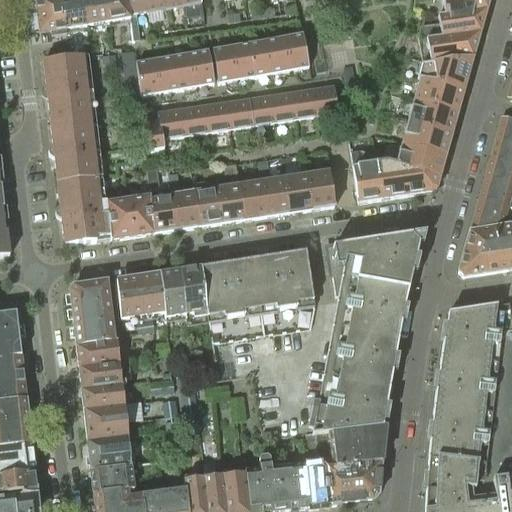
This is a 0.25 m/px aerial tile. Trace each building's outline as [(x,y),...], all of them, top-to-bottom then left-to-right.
[(65,33),(59,0),(40,0),(34,1),(40,45),(66,41),(65,33)] [(59,0),(65,33),(88,29),(82,0),(59,0)] [(82,0),(88,29),(109,26),(104,0),(82,0)] [(129,22),(129,19),(126,0),(104,0),(109,26),(129,22)] [(126,0),(129,19),(147,16),(143,0),(126,0)] [(161,13),(163,13),(161,0),(143,0),(147,16),(148,26),(163,23),(161,13)] [(161,0),(163,13),(181,10),(179,0),(161,0)] [(202,19),(200,7),(198,0),(179,0),(181,10),(183,23),(202,19)] [(440,0),(444,19),(485,13),(488,0),(440,0)] [(285,5),(287,17),(297,16),(295,4),(285,5)] [(269,7),(261,8),(263,21),(271,19),(269,7)] [(255,22),(263,21),(261,8),(254,9),(255,22)] [(227,25),(236,24),(234,12),(226,13),(227,25)] [(440,41),(478,37),(485,13),(444,19),(438,20),(439,28),(420,30),(417,38),(431,42),(440,41)] [(429,67),(471,62),(478,37),(440,41),(431,42),(417,38),(417,41),(421,65),(429,67)] [(302,38),(283,41),(289,75),(296,74),(297,81),(302,85),(310,83),(302,38)] [(283,41),(265,44),(273,89),(279,88),(283,83),(282,76),(289,75),(283,41)] [(265,44),(248,47),(253,81),(260,80),(261,86),(266,90),(273,89),(265,44)] [(248,47),(230,50),(237,94),(243,93),(248,88),(246,82),(253,81),(248,47)] [(50,63),(69,61),(68,50),(49,52),(50,63)] [(230,95),(237,94),(230,50),(211,54),(217,87),(224,86),(225,92),(230,95)] [(121,56),(123,71),(135,69),(133,54),(121,56)] [(207,54),(189,57),(196,101),(202,100),(207,95),(206,89),(213,88),(207,54)] [(189,57),(171,60),(177,94),(183,93),(184,98),(189,102),(196,101),(189,57)] [(113,58),(101,59),(102,67),(114,66),(113,58)] [(96,241),(110,240),(107,217),(100,217),(82,60),(69,61),(50,63),(42,64),(45,89),(43,90),(40,93),(41,98),(45,101),(46,101),(52,150),(50,150),(47,154),(48,159),(52,162),(53,162),(59,211),(57,211),(54,215),(55,219),(59,222),(60,222),(63,249),(96,246),(96,241)] [(171,60),(153,63),(161,106),(167,105),(171,100),(170,95),(177,94),(171,60)] [(418,83),(462,95),(471,62),(429,67),(421,65),(420,65),(420,69),(416,82),(418,83)] [(135,67),(137,85),(139,100),(148,99),(148,103),(153,107),(161,106),(153,63),(135,67)] [(125,86),(137,85),(135,69),(123,71),(125,86)] [(353,86),(350,69),(342,70),(345,87),(353,86)] [(456,116),(462,95),(418,83),(412,104),(456,116)] [(137,85),(125,86),(126,101),(127,102),(138,100),(137,85)] [(332,89),(310,92),(314,121),(337,117),(332,89)] [(348,104),(349,104),(356,103),(354,90),(346,92),(348,103),(348,104)] [(293,124),(314,121),(310,92),(289,96),(293,124)] [(289,96),(267,99),(271,127),(293,124),(289,96)] [(249,130),(271,127),(267,99),(245,102),(249,130)] [(245,102),(223,105),(228,134),(249,130),(245,102)] [(450,138),(456,116),(412,104),(407,125),(450,138)] [(206,137),(228,134),(223,105),(202,109),(206,137)] [(180,112),(184,140),(206,137),(202,109),(180,112)] [(161,143),(162,143),(184,140),(180,112),(156,115),(158,123),(161,143)] [(511,122),(501,120),(495,141),(511,145),(511,122)] [(158,123),(143,125),(140,126),(143,156),(163,153),(162,143),(161,143),(158,123)] [(444,160),(450,138),(407,125),(401,147),(444,160)] [(511,145),(495,141),(489,161),(511,167),(511,145)] [(438,181),(444,160),(401,147),(395,168),(398,169),(438,181)] [(373,155),(375,167),(380,203),(402,199),(398,169),(395,168),(387,166),(387,162),(389,153),(373,155)] [(357,206),(380,203),(375,167),(373,160),(359,156),(349,157),(357,206)] [(484,181),(511,188),(511,167),(489,161),(484,181)] [(242,224),(236,179),(234,168),(222,170),(223,177),(228,177),(230,189),(220,190),(219,181),(213,183),(214,191),(219,227),(242,224)] [(286,217),(310,213),(304,178),(287,180),(285,168),(279,169),(286,217)] [(264,220),(286,217),(279,169),(273,170),(275,182),(264,184),(263,175),(258,176),(259,184),(264,220)] [(438,181),(398,169),(402,199),(430,195),(435,191),(438,181)] [(157,181),(157,180),(156,172),(145,174),(146,182),(157,181)] [(213,182),(211,172),(201,173),(203,184),(213,182)] [(310,177),(304,178),(310,213),(333,210),(328,174),(316,176),(310,177)] [(166,178),(168,191),(173,234),(197,231),(192,194),(179,196),(176,177),(166,178)] [(246,178),(236,179),(242,224),(264,220),(259,184),(247,186),(246,178)] [(478,201),(507,210),(511,211),(511,207),(511,205),(508,205),(511,192),(511,188),(484,181),(478,201)] [(190,186),(192,194),(197,231),(219,227),(214,191),(202,193),(201,185),(190,186)] [(0,260),(8,260),(5,234),(3,234),(0,211),(3,211),(0,188),(0,260)] [(153,237),(173,234),(168,191),(148,194),(148,199),(153,237)] [(127,202),(132,241),(153,237),(148,199),(127,202)] [(469,234),(502,228),(507,210),(478,201),(469,234)] [(110,244),(132,241),(127,202),(106,206),(107,217),(110,240),(110,244)] [(502,228),(469,234),(462,258),(474,256),(475,261),(496,257),(496,255),(511,252),(511,232),(511,226),(502,228)] [(308,430),(313,430),(312,437),(312,438),(316,437),(316,438),(384,432),(384,430),(382,431),(407,293),(418,246),(416,246),(410,238),(327,251),(334,300),(337,300),(317,404),(312,403),(308,430)] [(511,272),(511,252),(496,255),(496,257),(475,261),(474,256),(462,258),(457,275),(462,280),(511,272)] [(313,307),(305,254),(199,271),(207,323),(208,323),(313,307)] [(206,323),(207,323),(199,271),(179,273),(185,323),(186,330),(207,327),(206,323)] [(165,326),(185,323),(179,273),(159,276),(164,316),(165,326)] [(151,318),(164,316),(159,276),(137,280),(143,323),(151,322),(151,318)] [(137,280),(115,283),(120,322),(135,320),(135,324),(143,323),(137,280)] [(113,345),(106,284),(72,289),(68,295),(75,349),(113,345)] [(252,379),(261,442),(312,437),(315,437),(340,303),(313,307),(208,323),(217,384),(252,379)] [(511,511),(511,334),(508,306),(447,316),(442,344),(437,377),(430,427),(428,444),(424,494),(423,511),(511,511)] [(0,404),(25,402),(22,375),(15,315),(0,317),(0,404)] [(151,322),(143,323),(145,337),(153,335),(151,322)] [(143,323),(135,324),(137,338),(145,337),(143,323)] [(113,345),(75,349),(77,370),(118,366),(115,345),(113,345)] [(167,346),(159,347),(160,361),(169,360),(167,346)] [(159,347),(150,348),(152,362),(160,361),(159,347)] [(150,348),(141,349),(143,363),(152,362),(150,348)] [(121,388),(121,389),(125,389),(125,388),(148,386),(153,385),(153,383),(157,382),(156,368),(119,372),(118,366),(77,370),(80,393),(121,388)] [(184,386),(192,385),(191,372),(182,373),(184,386)] [(176,387),(184,386),(182,373),(174,374),(176,387)] [(211,373),(197,376),(198,385),(212,383),(211,373)] [(164,384),(166,397),(174,396),(172,383),(164,384)] [(164,384),(156,385),(158,398),(166,397),(164,384)] [(156,385),(153,385),(148,386),(150,399),(158,398),(156,385)] [(80,393),(82,414),(124,409),(121,389),(121,388),(80,393)] [(221,403),(228,402),(227,388),(219,389),(221,403)] [(219,389),(211,390),(213,404),(221,403),(219,389)] [(213,404),(211,390),(203,392),(205,405),(213,404)] [(180,395),(181,403),(195,401),(194,393),(180,395)] [(228,402),(229,410),(243,408),(242,400),(228,402)] [(181,403),(182,410),(196,409),(195,401),(181,403)] [(0,427),(27,424),(25,402),(0,404),(0,427)] [(162,413),(176,412),(175,404),(161,406),(162,413)] [(142,407),(127,408),(128,426),(143,425),(142,407)] [(230,417),(244,416),(243,408),(229,410),(230,417)] [(82,414),(84,429),(126,425),(124,409),(82,414)] [(196,409),(182,410),(183,418),(196,416),(196,409)] [(176,412),(162,413),(163,421),(177,420),(176,412)] [(196,416),(183,418),(184,425),(197,424),(196,416)] [(245,423),(244,416),(230,417),(231,425),(245,423)] [(0,449),(30,447),(27,424),(0,427),(0,449)] [(176,424),(164,426),(165,435),(177,433),(176,424)] [(197,424),(184,425),(185,433),(198,431),(197,424)] [(127,440),(126,425),(84,429),(86,445),(127,440)] [(316,438),(320,471),(320,474),(380,468),(384,432),(316,438)] [(320,471),(316,438),(305,439),(308,472),(320,471)] [(130,468),(127,440),(86,445),(89,473),(130,468)] [(293,446),(271,448),(271,456),(293,454),(293,446)] [(0,479),(34,475),(30,447),(0,449),(0,479)] [(257,464),(258,473),(244,475),(244,476),(243,477),(248,511),(305,511),(310,511),(304,468),(288,470),(289,475),(271,477),(269,462),(266,460),(260,460),(257,464)] [(89,473),(92,497),(127,493),(133,492),(130,468),(89,473)] [(377,499),(380,468),(320,474),(325,510),(372,504),(377,499)] [(36,495),(34,475),(0,479),(0,496),(20,494),(21,497),(31,496),(36,495)] [(248,511),(243,477),(221,479),(225,511),(248,511)] [(206,511),(225,511),(221,479),(202,481),(206,511)] [(183,483),(185,493),(186,511),(206,511),(202,481),(183,483)] [(128,500),(127,493),(92,497),(93,511),(143,511),(142,498),(128,500)] [(143,511),(186,511),(185,493),(142,498),(143,511)] [(31,496),(21,497),(0,499),(0,511),(39,511),(38,498),(31,499),(31,496)]
